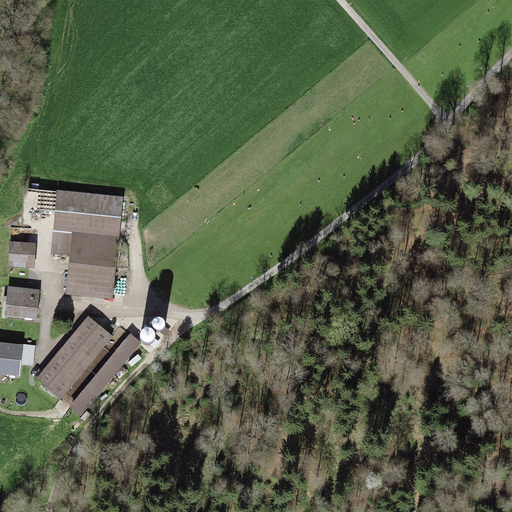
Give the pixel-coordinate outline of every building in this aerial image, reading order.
[(113,301),(123,198),(57,191),(51,256),(70,258),(66,296),(113,301)] [(10,243),(8,268),(34,270),(36,245),(10,243)] [(25,279),(27,274),(21,271),(19,277),(25,279)] [(2,318),(37,321),(40,291),(8,288),(7,298),(4,298),(2,318)] [(114,339),(89,318),(36,381),(61,402),(114,339)] [(142,345),(130,335),(70,409),(81,418),(142,345)] [(34,367),(36,346),(20,345),(20,347),(0,345),(0,376),(20,379),(21,366),(34,367)]
